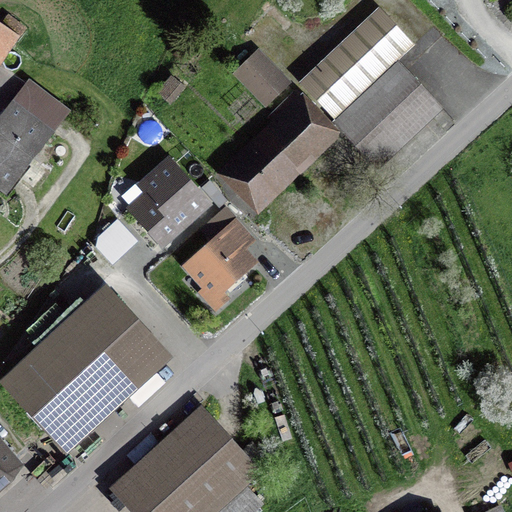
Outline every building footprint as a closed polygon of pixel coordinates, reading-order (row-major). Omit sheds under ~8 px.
[(414,44),(379,8),(314,70),(351,109),(336,123),(377,166),(439,108),(396,61),(414,44)] [(288,84),(257,52),(236,72),(267,105),(288,84)] [(171,78),(159,93),(171,102),(184,85),(171,78)] [(65,111),(29,84),(0,122),(0,184),(6,189),(65,111)] [(331,129),(296,91),(270,117),(281,128),(256,152),(251,148),(226,172),(256,202),(306,153),(309,156),(314,151),(311,148),(331,129)] [(170,162),(143,186),(156,202),(139,217),(161,242),(206,203),(170,162)] [(187,266),(206,287),(201,292),(215,308),(226,299),(220,291),(252,262),(226,232),(187,266)] [(97,237),(95,247),(112,265),(119,259),(97,237)] [(167,355),(112,295),(30,370),(23,363),(3,382),(64,449),(167,355)] [(136,511),(210,511),(256,471),(201,411),(116,489),(136,511)] [(0,478),(19,462),(0,440),(0,478)]
